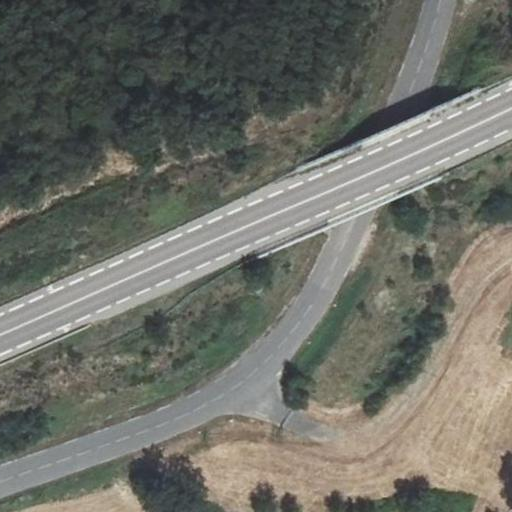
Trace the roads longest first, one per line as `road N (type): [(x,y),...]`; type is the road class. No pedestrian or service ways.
road 1 (unclassified): [(440,0),(327,286),(244,384),(136,436),(0,484)]
road 2 (tertiary): [(0,337),(511,107)]
road 3 (track): [(244,384),(288,420),(345,437),(384,426),(429,372),(480,276),(511,255)]
